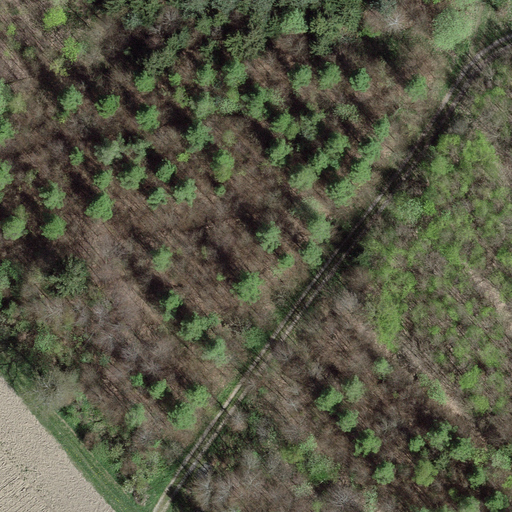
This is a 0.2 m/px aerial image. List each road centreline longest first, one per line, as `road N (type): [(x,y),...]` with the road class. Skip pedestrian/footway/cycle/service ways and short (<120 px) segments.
road 1 (track): [(467,73),(157,511)]
road 2 (track): [(0,111),(104,68),(222,43),(476,44)]
